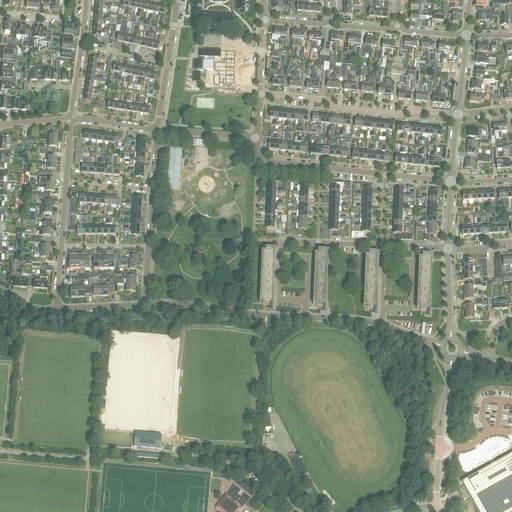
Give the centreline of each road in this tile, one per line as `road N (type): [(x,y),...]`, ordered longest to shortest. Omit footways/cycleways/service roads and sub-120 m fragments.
road 1 (residential): [(457,114),(261,94)]
road 2 (residential): [(306,317),(145,304)]
road 3 (residential): [(440,511),(440,428),(451,359)]
